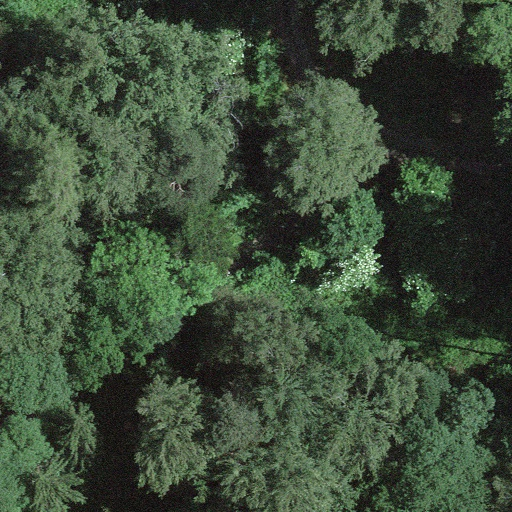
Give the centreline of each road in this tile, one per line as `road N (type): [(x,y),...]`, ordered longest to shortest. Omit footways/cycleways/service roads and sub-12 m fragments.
road 1 (track): [(417,146),(180,294),(0,430)]
road 2 (track): [(285,0),(292,43),(312,84),(338,111),(417,146)]
